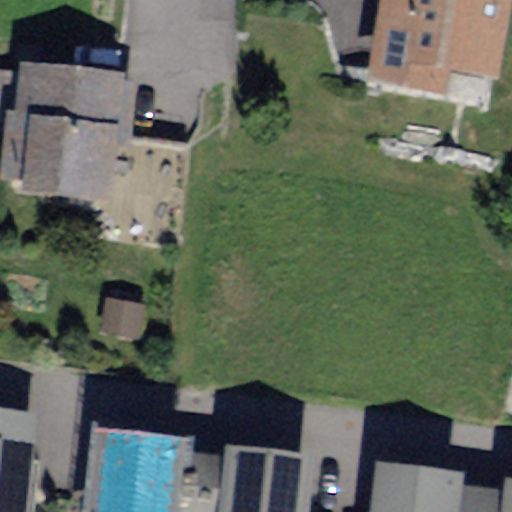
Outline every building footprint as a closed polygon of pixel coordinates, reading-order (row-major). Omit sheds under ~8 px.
[(501,0),(385,0),(384,9),(369,7),(355,92),(437,105),(441,77),(488,85),(501,0)] [(0,204),(103,209),(105,151),(120,152),(123,76),(0,71),(0,204)] [(16,511),(27,426),(0,422),(0,511),(16,511)] [(173,447),(79,439),(72,511),(297,511),(302,463),(208,456),(205,491),(170,489),(173,447)] [(415,484),(378,481),(375,511),(511,511),(511,488),(416,480),(415,484)]
